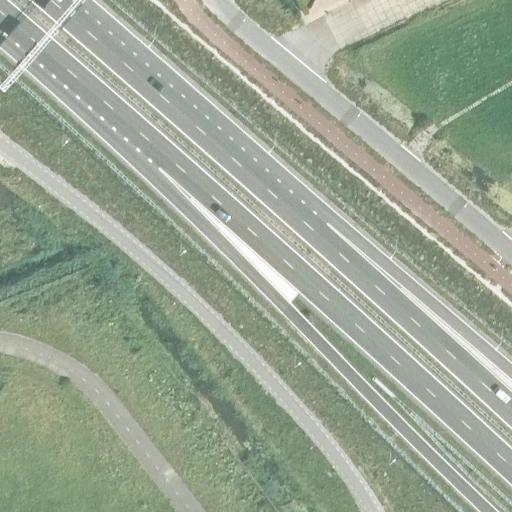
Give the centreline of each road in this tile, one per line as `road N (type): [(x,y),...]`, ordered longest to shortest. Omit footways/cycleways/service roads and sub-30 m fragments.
road 1 (trunk): [(169,155),(284,306),(489,511)]
road 2 (trunk): [(169,155),(511,466)]
road 3 (unclassified): [(511,258),(215,0)]
road 4 (trunk): [(318,237),(44,0)]
road 5 (trunk): [(511,409),(318,237)]
road 6 (trunk): [(511,384),(318,237)]
road 7 (trunk): [(0,10),(169,155)]
